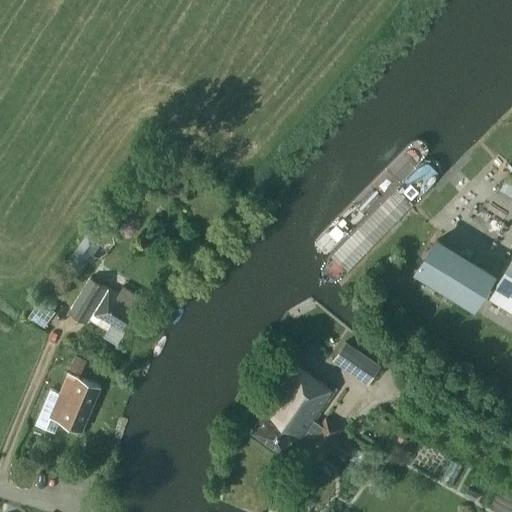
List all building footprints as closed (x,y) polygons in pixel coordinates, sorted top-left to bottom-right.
[(511,168),(502,185),(511,190),(511,168)] [(473,302),(491,272),(437,238),(418,268),(473,302)] [(511,254),(488,294),(511,309),(511,254)] [(86,322),(107,287),(89,276),(68,311),(86,322)] [(141,296),(122,284),(117,291),(112,288),(93,318),(108,328),(113,321),(122,326),(134,307),(141,296)] [(344,341),(330,361),(365,386),(379,366),(344,341)] [(77,354),(71,367),(82,373),(88,359),(77,354)] [(332,390),(294,363),(263,408),(266,411),(252,432),(287,456),(297,441),(300,443),(309,430),(316,435),(311,442),(325,451),(341,428),(327,418),(322,426),(315,421),(338,388),(335,386),(332,390)] [(70,372),(61,393),(50,389),(34,423),(53,432),(59,419),(81,429),(101,385),(70,372)] [(467,486),(463,494),(474,500),(478,492),(467,486)]
